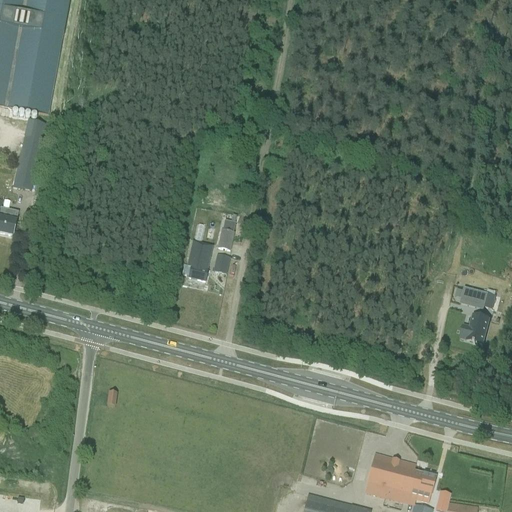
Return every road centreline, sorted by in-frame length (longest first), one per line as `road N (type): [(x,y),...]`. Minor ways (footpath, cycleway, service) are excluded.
road 1 (primary): [(511,437),(222,363)]
road 2 (unclassified): [(72,511),(92,327)]
road 3 (primary): [(222,363),(92,327)]
